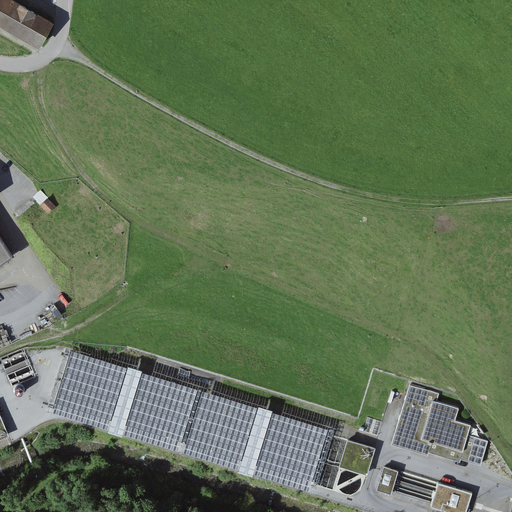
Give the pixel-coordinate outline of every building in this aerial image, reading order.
[(55,25),(10,0),(1,0),(0,2),(0,24),(42,48),(55,25)] [(0,263),(13,254),(0,234),(0,263)] [(410,384),(392,443),(427,454),(428,450),(444,455),(447,445),(462,449),(459,457),(481,463),(488,440),(467,434),(471,424),(455,419),(459,407),(436,400),(439,393),(410,384)] [(0,415),(0,440),(9,437),(0,415)] [(348,440),(339,467),(366,475),(367,475),(375,449),(348,440)] [(398,471),(384,467),(377,491),(391,495),(392,492),(398,471)] [(467,511),(474,494),(441,484),(434,505),(457,511),(467,511)]
